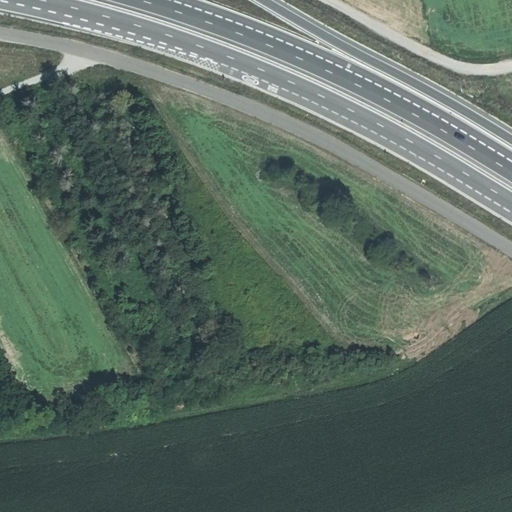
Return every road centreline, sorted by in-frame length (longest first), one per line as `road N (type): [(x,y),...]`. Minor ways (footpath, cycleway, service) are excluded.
road 1 (trunk): [(43,0),(168,35),(293,83),(511,201)]
road 2 (trunk): [(511,173),(299,58),(139,0)]
road 3 (secondary): [(511,142),(262,0)]
road 4 (track): [(308,0),(464,89),(511,73)]
